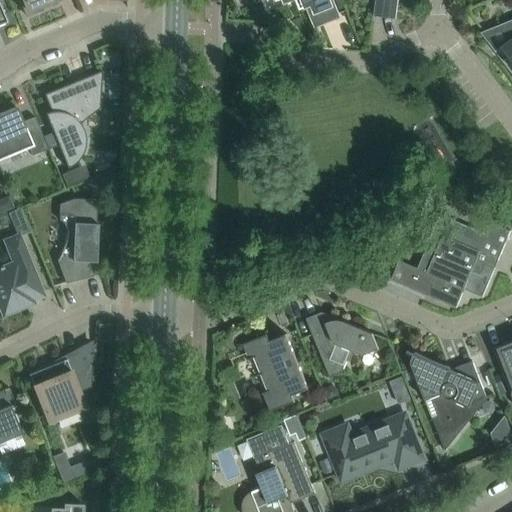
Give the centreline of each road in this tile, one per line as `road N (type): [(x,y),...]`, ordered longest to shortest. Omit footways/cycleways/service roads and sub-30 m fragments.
road 1 (residential): [(163,314),(227,313),(320,281),(452,328),(511,306)]
road 2 (secondary): [(163,314),(175,28)]
road 3 (secondary): [(155,511),(163,314)]
road 4 (residential): [(0,68),(104,20),(175,28)]
road 5 (residential): [(0,359),(87,315),(163,314)]
road 6 (residential): [(442,30),(363,59),(318,58)]
